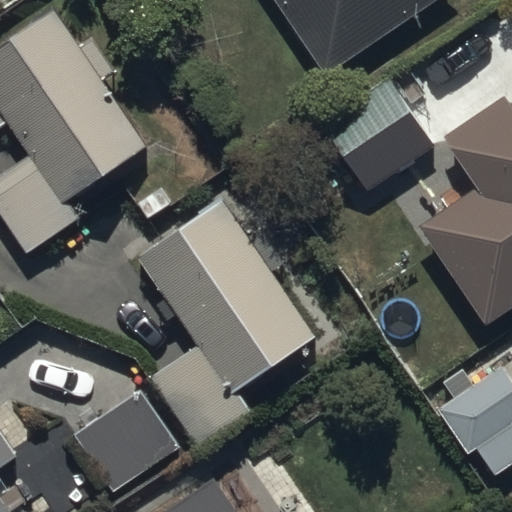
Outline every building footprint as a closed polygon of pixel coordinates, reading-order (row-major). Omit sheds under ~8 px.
[(275,0),(328,77),(441,0),(275,0)] [(53,13),(0,52),(0,111),(32,155),(0,178),(0,214),(31,257),(79,223),(70,210),(150,152),(103,88),(117,77),(93,43),(81,52),(53,13)] [(435,152),(389,84),(317,132),(363,200),(435,152)] [(499,92),(449,126),(477,167),(420,207),(480,294),(491,310),(511,296),(511,100),(507,104),(499,92)] [(195,349),(154,376),(202,449),(250,418),(236,396),(318,343),(275,278),(286,271),(260,233),(248,241),(223,203),(136,259),(195,349)] [(456,396),(436,411),(491,481),(511,464),(511,428),(511,427),(511,425),(511,388),(489,360),(451,390),(456,396)] [(139,393),(79,433),(118,491),(178,452),(139,393)] [(0,434),(0,511),(17,511),(25,507),(14,490),(0,499),(0,472),(18,460),(0,434)] [(233,511),(215,484),(173,511),(233,511)]
